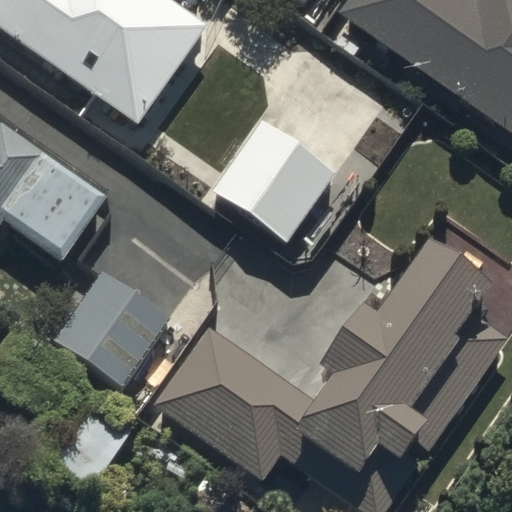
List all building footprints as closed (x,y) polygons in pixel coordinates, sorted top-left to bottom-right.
[(0,0),(0,41),(16,52),(141,138),(210,38),(154,0),(0,0)] [(285,0),(307,15),(317,0),(285,0)] [(359,0),(338,30),(511,149),(511,0),(476,0),(474,4),(468,0),(359,0)] [(212,204),(285,254),(334,182),(262,133),(212,204)] [(3,140),(0,143),(0,246),(9,234),(66,273),(108,212),(3,140)] [(268,498),(286,472),(343,511),(396,511),(511,344),(511,323),(424,263),(318,416),(212,343),(157,422),(268,498)] [(56,354),(124,401),(173,331),(105,284),(56,354)]
